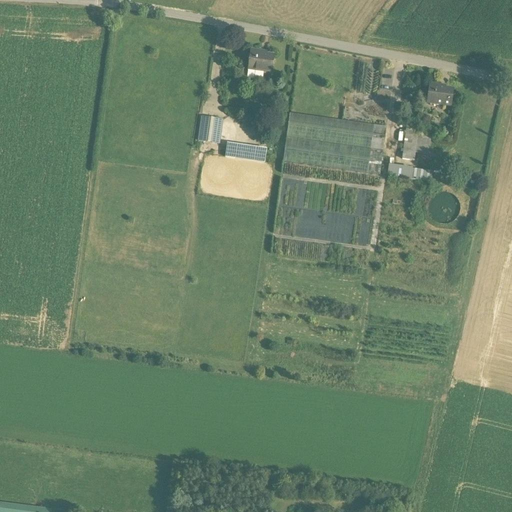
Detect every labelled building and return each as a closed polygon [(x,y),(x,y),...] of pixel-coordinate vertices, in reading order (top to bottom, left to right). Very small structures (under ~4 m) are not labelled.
[(266,53),(250,51),(248,70),(272,74),(274,57),(266,55),(266,53)] [(445,87),(429,85),(427,104),(451,107),(453,90),(445,89),(445,87)] [(386,128),(290,114),(283,163),(380,176),(386,128)] [(418,132),(406,130),(403,152),(415,154),(418,132)] [(430,134),(418,132),(415,154),(427,155),(430,134)] [(267,149),(226,143),(223,159),(265,164),(267,149)] [(414,161),(415,154),(403,152),(402,159),(414,161)] [(433,172),(390,165),(388,177),(432,184),(433,172)] [(51,511),(52,510),(0,503),(0,511),(51,511)]
